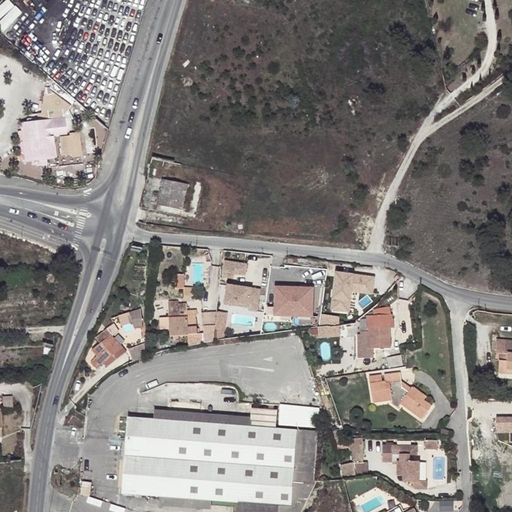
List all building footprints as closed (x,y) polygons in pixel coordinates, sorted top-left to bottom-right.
[(8,0),(0,5),(0,28),(21,16),(10,0),(8,0)] [(45,124),(19,125),(22,162),(32,162),(32,167),(42,167),(42,162),(66,161),(67,161),(67,163),(77,163),(76,139),(66,139),(62,140),(61,133),(60,112),(44,113),(45,124)] [(184,210),(188,185),(164,180),(159,205),(184,210)] [(222,261),(222,273),(247,273),(247,261),(222,261)] [(373,294),(375,275),(331,271),(328,310),(350,312),(352,292),(373,294)] [(175,274),(176,287),(185,287),(184,273),(175,274)] [(256,310),(259,288),(228,284),(226,304),(249,306),(249,308),(256,310)] [(315,291),(278,287),(275,315),(312,319),(315,291)] [(195,289),(184,289),(185,297),(195,297),(195,289)] [(189,335),(195,334),(194,329),(192,312),(186,312),(184,305),(176,306),(175,304),(165,305),(166,321),(168,330),(169,337),(189,335)] [(374,360),(373,351),(390,351),(390,331),(389,322),(392,322),(392,319),(391,319),(389,311),(372,313),(373,320),(365,320),(366,331),(367,331),(368,334),(361,335),(361,338),(358,338),(358,361),(374,360)] [(216,326),(217,312),(203,313),(204,327),(216,326)] [(342,312),(329,312),(329,321),(342,321),(342,312)] [(168,330),(166,321),(159,321),(160,331),(168,330)] [(139,332),(138,326),(131,327),(131,334),(134,333),(135,339),(139,338),(138,332),(139,332)] [(214,342),(216,326),(204,327),(203,333),(202,344),(214,342)] [(110,335),(106,330),(94,339),(98,345),(90,352),(95,358),(89,363),(95,370),(102,365),(105,369),(125,354),(110,335)] [(188,347),(202,344),(203,333),(197,334),(195,334),(189,335),(188,347)] [(511,340),(500,340),(499,353),(502,353),(507,354),(506,361),(501,361),(500,373),(511,373),(511,340)] [(143,345),(126,351),(131,364),(143,359),(143,345)] [(401,359),(386,361),(387,371),(402,368),(401,359)] [(380,378),(368,380),(373,406),(391,404),(394,403),(399,407),(400,408),(421,422),(431,409),(423,403),(425,400),(413,391),(411,391),(408,396),(401,392),(400,384),(399,376),(384,378),(385,385),(381,385),(380,378)] [(401,392),(408,396),(411,391),(400,384),(401,392)] [(394,403),(391,404),(391,407),(397,412),(400,408),(399,407),(394,403)] [(249,427),(274,429),(276,406),(250,404),(249,416),(250,417),(249,427)] [(280,404),(279,424),(319,425),(319,405),(280,404)] [(312,482),(315,434),(274,429),(249,427),(128,415),(120,491),(235,501),(234,511),(275,511),(276,507),(289,508),(290,491),(298,492),(299,482),(312,482)] [(494,431),(511,431),(511,415),(494,416),(494,431)] [(362,441),(347,441),(351,464),(352,464),(354,479),(367,479),(367,464),(362,464),(362,441)] [(416,449),(382,449),(381,465),(397,465),(396,479),(402,479),(402,485),(413,485),(413,492),(426,492),(426,484),(418,484),(419,465),(409,465),(409,458),(416,458),(416,449)]
